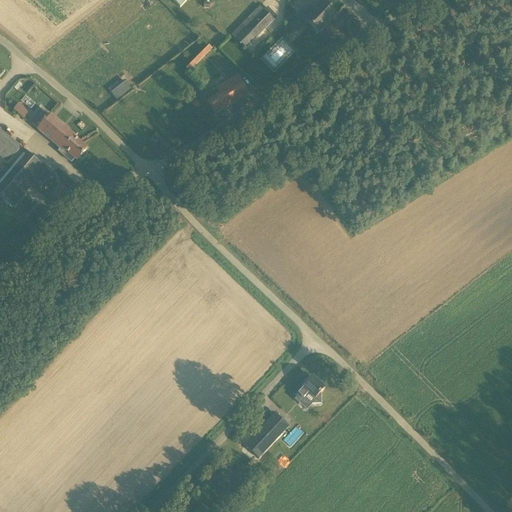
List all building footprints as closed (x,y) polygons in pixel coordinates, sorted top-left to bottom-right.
[(171,0),(180,9),(188,0),(171,0)] [(311,14),(308,11),(301,17),(319,34),(329,24),(330,26),(338,18),(322,2),(311,14)] [(273,21),(260,7),(232,36),(245,49),(273,21)] [(209,46),(186,69),(192,75),(198,69),(195,66),(212,49),(209,46)] [(269,52),(262,60),(274,71),(281,63),(269,52)] [(125,80),(110,91),(116,100),(131,89),(125,80)] [(230,89),(227,84),(217,90),(220,95),(208,102),(215,114),(247,95),(240,83),(230,89)] [(19,103),(14,110),(24,119),(30,112),(19,103)] [(37,131),(56,146),(68,131),(50,116),(37,131)] [(46,171),(0,131),(0,172),(1,174),(0,174),(0,196),(14,209),(16,207),(23,198),(46,171)] [(68,131),(56,146),(63,152),(64,150),(77,161),(87,150),(74,138),(75,137),(68,131)] [(158,134),(149,141),(155,149),(164,141),(158,134)] [(58,194),(51,199),(58,207),(64,202),(58,194)] [(312,378),(308,382),(306,380),(293,394),(299,401),(301,398),(310,406),(312,404),(319,404),(319,395),(324,390),(312,378)] [(255,465),(289,428),(274,414),(240,451),(255,465)] [(295,435),(282,447),(289,454),(302,441),(295,435)]
